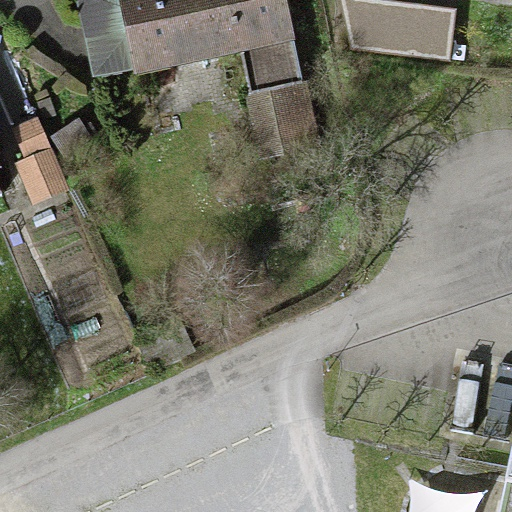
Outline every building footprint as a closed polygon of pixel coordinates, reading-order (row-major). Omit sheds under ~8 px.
[(310,110),(285,0),(122,0),(136,65),(137,68),(242,46),(258,121),(310,110)] [(343,0),(354,51),(452,63),(458,12),(353,0),(343,0)] [(0,104),(0,198),(4,196),(0,187),(0,127),(9,124),(0,104)] [(176,312),(133,330),(150,368),(192,349),(176,312)] [(511,511),(511,467),(501,511),(511,511)]
